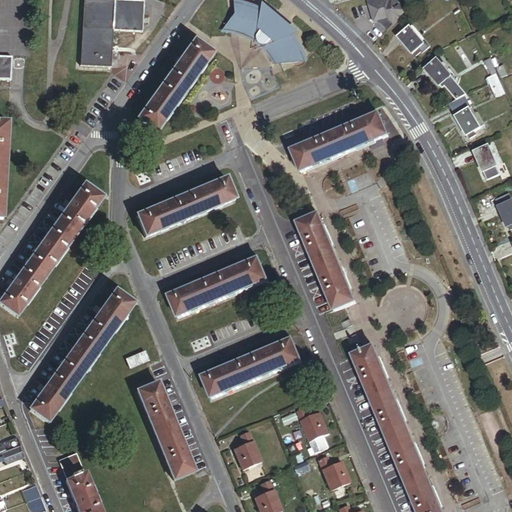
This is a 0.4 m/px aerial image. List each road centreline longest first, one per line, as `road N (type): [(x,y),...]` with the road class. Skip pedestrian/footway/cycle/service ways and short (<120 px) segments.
road 1 (residential): [(480,511),(489,507),(423,344),(443,320),(438,289),(421,273),(390,271),(359,196),(324,208),(242,121)]
road 2 (tertiary): [(372,64),(436,161),(511,329)]
road 3 (residential): [(306,315),(388,511)]
road 4 (residential): [(0,263),(121,98)]
road 5 (residential): [(10,398),(125,245)]
road 6 (residential): [(175,371),(306,315)]
road 7 (residential): [(372,64),(242,121)]
road 8 (residential): [(143,289),(272,232)]
road 9 (residential): [(116,204),(238,152)]
road 10 (residential): [(121,98),(193,0)]
road 11 (residential): [(10,398),(52,511)]
